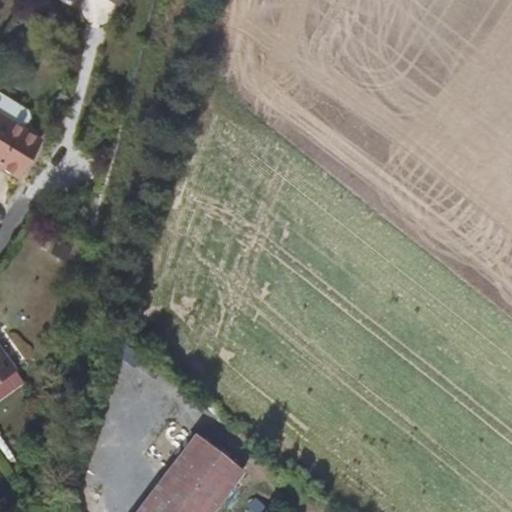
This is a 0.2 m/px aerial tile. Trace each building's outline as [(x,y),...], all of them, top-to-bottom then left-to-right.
[(123,0),(60,0),(77,9),(81,0),(108,0),(121,6),(123,0)] [(0,113),(13,121),(22,106),(0,92),(0,113)] [(32,118),(30,111),(22,106),(13,121),(26,128),(32,118)] [(0,113),(0,164),(5,167),(26,180),(47,141),(26,128),(13,121),(0,113)] [(0,388),(22,371),(0,344),(0,388)] [(219,511),(247,481),(201,443),(144,511),(219,511)]
